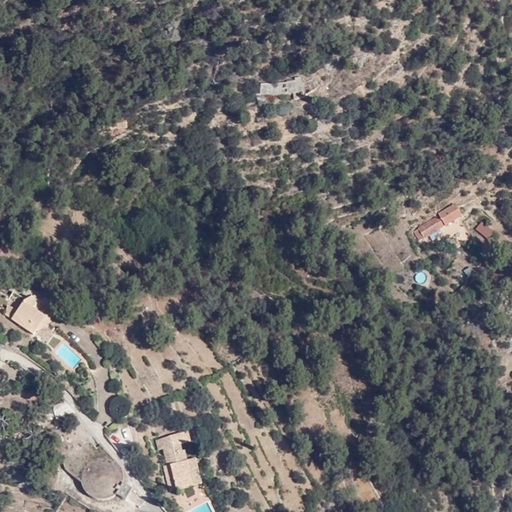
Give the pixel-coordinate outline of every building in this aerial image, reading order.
[(285,85),(260,84),(261,93),(258,94),(262,108),(270,106),(267,94),(272,98),(292,95),(293,101),(305,98),(316,89),(315,81),(303,83),(302,78),(295,79),(295,82),(285,85)] [(121,111),(110,112),(111,125),(121,124),(121,111)] [(111,125),(110,112),(102,112),(102,126),(111,125)] [(444,213),(419,227),(425,239),(452,225),(444,213)] [(475,228),(488,238),(494,230),(480,220),(475,228)] [(7,283),(0,293),(0,296),(11,305),(8,314),(36,332),(50,316),(41,307),(45,298),(33,287),(7,283)] [(188,469),(193,484),(206,479),(199,456),(190,459),(184,442),(191,440),(188,430),(157,439),(160,449),(163,448),(168,446),(174,464),(171,465),(174,474),(188,469)] [(168,446),(163,448),(169,464),(171,465),(174,464),(168,446)] [(86,470),(122,467),(111,460),(101,460),(93,463),(87,469),(86,470)] [(173,490),(178,488),(174,474),(171,465),(169,464),(165,465),(173,490)] [(123,469),(122,467),(86,470),(83,478),(85,488),(90,495),(100,501),(112,501),(119,494),(128,499),(133,489),(125,485),(125,474),(123,469)] [(178,488),(193,484),(188,469),(174,474),(178,488)]
